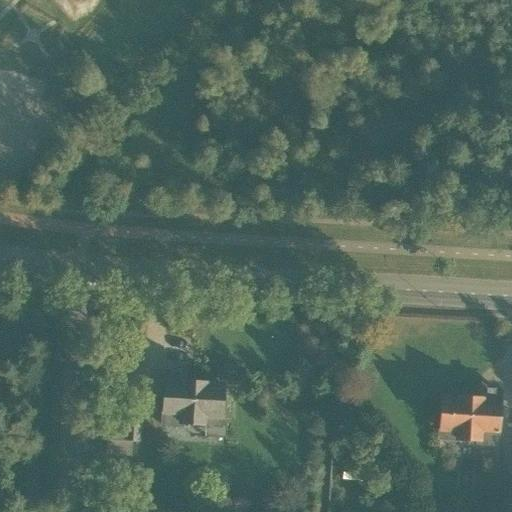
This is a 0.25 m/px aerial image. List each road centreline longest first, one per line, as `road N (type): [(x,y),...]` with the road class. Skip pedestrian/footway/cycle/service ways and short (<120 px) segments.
road 1 (tertiary): [(77,274),(511,300)]
road 2 (residential): [(64,511),(77,274)]
